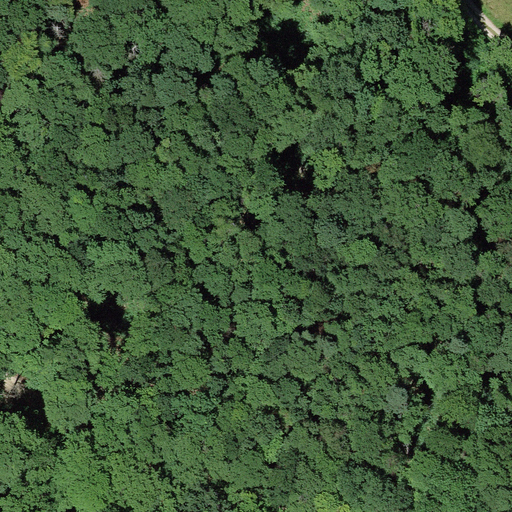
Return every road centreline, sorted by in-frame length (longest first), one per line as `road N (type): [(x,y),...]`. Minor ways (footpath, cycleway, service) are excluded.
road 1 (track): [(292,511),(52,416),(0,375)]
road 2 (track): [(0,494),(157,463)]
